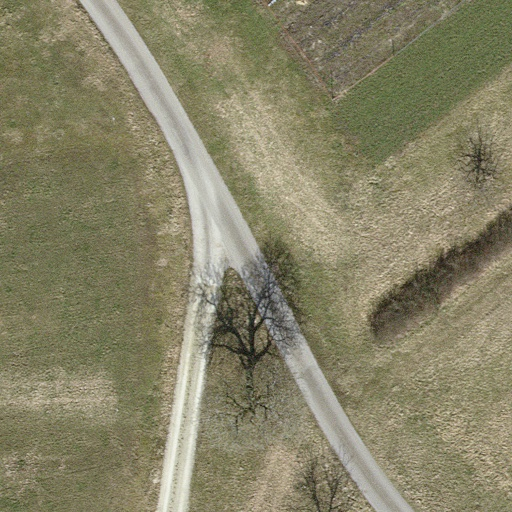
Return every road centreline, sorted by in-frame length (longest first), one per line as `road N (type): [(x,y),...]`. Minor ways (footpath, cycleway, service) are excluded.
road 1 (unclassified): [(397,511),(329,408),(206,169),(97,0)]
road 2 (track): [(172,511),(211,266),(206,169)]
